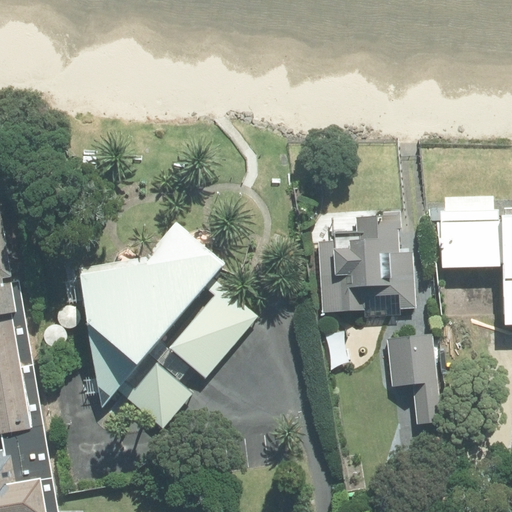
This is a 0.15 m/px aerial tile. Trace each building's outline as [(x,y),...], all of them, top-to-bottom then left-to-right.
[(444,197),(445,208),(438,208),(440,263),(500,261),(498,209),(498,207),(493,206),(493,196),(444,197)] [(333,231),(334,243),(330,244),(333,308),(363,306),(364,314),(398,312),(398,306),(414,306),(411,249),(397,250),(396,226),(399,226),(398,208),(374,210),(355,216),(356,229),(333,231)] [(500,261),(502,320),(511,319),(511,208),(498,209),(500,261)] [(131,386),(117,376),(197,279),(212,292),(192,316),(165,342),(204,375),(256,313),(207,272),(220,257),(172,217),(140,256),(78,261),(83,317),(99,402),(112,386),(161,426),(192,389),(155,359),(131,386)] [(83,511),(83,509),(53,509),(17,270),(8,272),(0,220),(0,441),(4,462),(0,463),(0,511),(83,511)] [(475,321),(447,322),(448,342),(475,341),(475,321)] [(424,333),(387,336),(391,383),(412,381),(415,420),(432,418),(438,418),(430,332),(424,333)]
